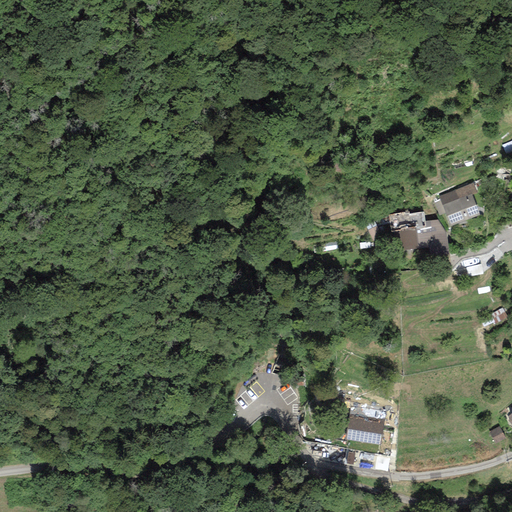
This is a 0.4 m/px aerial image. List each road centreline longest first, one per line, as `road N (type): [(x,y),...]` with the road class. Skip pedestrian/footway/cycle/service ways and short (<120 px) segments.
road 1 (unclassified): [(0,474),(71,466),(164,471),(267,405),(281,413),(307,460)]
road 2 (unclassified): [(511,492),(421,503),(324,477),(307,460)]
road 3 (unclassified): [(307,460),(416,475),(511,457)]
